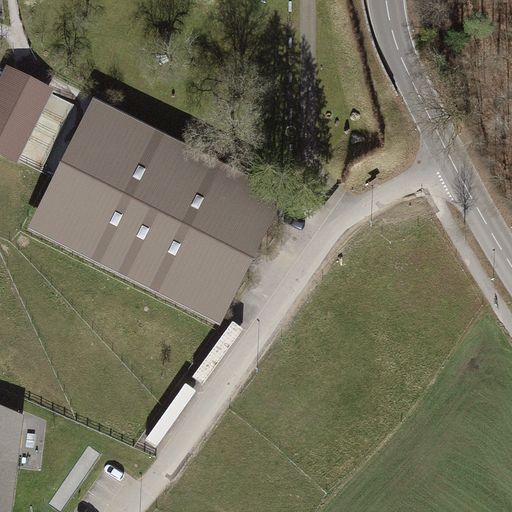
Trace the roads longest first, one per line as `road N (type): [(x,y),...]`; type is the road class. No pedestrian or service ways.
road 1 (residential): [(132,511),(320,251),(357,213),(454,161)]
road 2 (tertiary): [(454,161),(398,47),(387,0)]
road 3 (tertiary): [(511,266),(454,161)]
